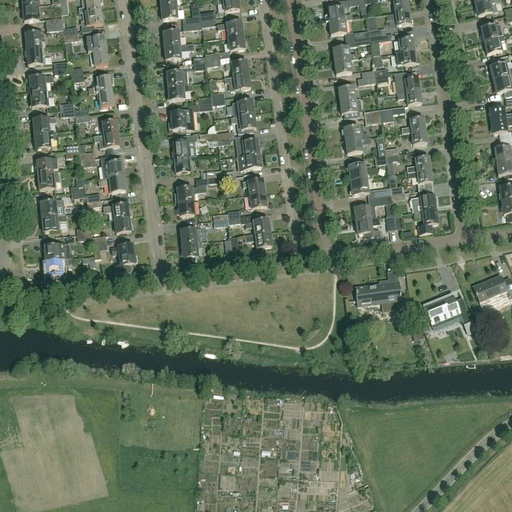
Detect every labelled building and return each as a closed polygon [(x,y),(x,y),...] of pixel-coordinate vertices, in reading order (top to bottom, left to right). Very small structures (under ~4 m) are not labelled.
[(38,8),(36,0),(19,0),(20,2),(22,2),(23,9),(38,8)] [(101,0),(87,0),(85,0),(87,15),(101,13),(100,6),(102,6),(101,0)] [(160,0),(161,9),(176,8),(175,0),(160,0)] [(225,15),(240,13),(237,0),(231,0),(223,1),(218,2),(218,8),(224,7),(225,15)] [(365,7),(364,0),(348,2),(349,9),(365,7)] [(474,6),(475,12),(477,19),(497,14),(495,7),(499,6),(498,0),(493,1),(489,2),(474,6)] [(409,14),(408,8),(407,2),(393,4),(395,16),(409,14)] [(68,18),(66,5),(60,6),(61,18),(68,18)] [(23,9),(24,24),(39,23),(38,8),(23,9)] [(177,22),(176,8),(161,9),(162,23),(177,22)] [(351,17),(344,18),(342,10),(327,13),(328,26),(344,23),(352,22),(351,17)] [(101,13),(87,15),(82,15),(84,24),(80,24),(82,36),(95,34),(95,28),(103,27),(101,13)] [(396,29),(411,27),(409,14),(395,16),(395,17),(386,18),(387,24),(395,23),(396,29)] [(214,23),(213,17),(200,18),(200,20),(201,25),(214,23)] [(346,36),(344,23),(328,26),(330,38),(346,36)] [(243,39),(241,25),(217,28),(218,34),(227,33),(228,41),(243,39)] [(201,31),(201,26),(183,28),(183,34),(202,32),(201,31)] [(498,41),(497,33),(501,32),(499,27),(487,30),(480,31),(482,40),(483,45),(498,41)] [(63,32),(64,39),(78,37),(77,30),(63,32)] [(382,38),(381,35),(381,32),(368,34),(369,40),(382,38)] [(164,49),(180,48),(178,34),(163,35),(164,49)] [(369,40),(368,34),(353,36),(354,42),(357,42),(369,40)] [(44,35),(25,36),(27,54),(43,52),(43,46),(45,45),(44,35)] [(79,44),(78,37),(64,39),(65,46),(79,44)] [(106,53),(104,39),(86,41),(88,56),(93,55),(106,53)] [(243,39),(228,41),(230,54),(245,52),(243,39)] [(487,58),(502,54),(500,46),(502,46),(504,45),(503,43),(503,40),(498,41),(483,45),(487,58)] [(395,57),(400,56),(415,54),(413,41),(398,44),(394,45),(395,57)] [(181,62),(180,54),(194,53),(193,47),(180,48),(164,49),(166,63),(181,62)] [(349,57),(348,50),(332,52),(334,65),(350,63),(352,63),(358,62),(357,56),(349,57)] [(28,69),(45,67),(45,60),(44,60),(43,52),(27,54),(25,54),(25,60),(27,60),(28,69)] [(108,68),(106,53),(93,55),(95,70),(108,68)] [(415,54),(400,56),(395,57),(397,69),(416,67),(416,66),(419,65),(418,59),(415,60),(415,54)] [(510,64),(508,58),(494,62),(495,68),(505,66),(510,64)] [(335,78),(351,76),(350,63),(334,65),(335,78)] [(249,78),(247,64),(225,67),(226,73),(233,72),(234,80),(249,78)] [(511,71),(506,72),(506,69),(505,66),(489,69),(493,83),(511,78),(511,71)] [(68,73),(69,80),(83,78),(82,71),(68,73)] [(374,73),(375,80),(387,78),(387,72),(374,73)] [(361,75),(362,82),(375,80),(374,73),(361,75)] [(167,76),(168,90),(188,88),(187,74),(167,76)] [(418,81),(406,83),(405,76),(394,77),(396,92),(397,97),(420,94),(418,81)] [(47,94),(46,86),(53,85),(53,78),(44,79),(29,80),(30,88),(27,89),(28,95),(30,95),(30,96),(47,94)] [(84,84),(83,78),(69,80),(70,86),(84,84)] [(249,78),(234,80),(225,81),(226,87),(229,87),(230,95),(251,92),(249,78)] [(388,84),(387,78),(375,80),(375,86),(388,84)] [(511,78),(493,83),(496,97),(503,95),(505,101),(511,99),(511,94),(510,85),(511,84),(511,78)] [(110,81),(110,80),(97,81),(98,89),(95,90),(88,91),(89,98),(96,97),(96,96),(112,94),(111,87),(113,86),(112,80),(110,81)] [(375,86),(375,80),(362,82),(357,82),(358,88),(375,86)] [(184,102),(183,95),(192,94),(192,88),(188,88),(168,90),(168,96),(166,96),(167,103),(169,103),(169,104),(184,102)] [(355,102),(354,90),(337,92),(339,105),(355,102)] [(54,94),(47,94),(30,96),(31,103),(29,103),(30,109),(32,109),(32,110),(49,109),(48,101),(54,101),(54,94)] [(114,109),(112,94),(96,96),(96,97),(99,97),(101,111),(114,109)] [(407,108),(422,106),(420,94),(397,97),(397,100),(397,102),(406,101),(407,105),(407,108)] [(341,117),(352,116),(355,116),(357,115),(355,102),(339,105),(341,117)] [(254,118),(252,104),(232,107),(234,121),(254,118)] [(212,106),(199,107),(198,108),(198,115),(213,113),(212,109),(212,106)] [(511,121),(511,115),(508,116),(505,117),(504,110),(489,112),(490,125),(511,121)] [(74,113),(75,119),(89,118),(88,111),(74,113)] [(364,119),(365,122),(380,119),(379,113),(364,115),(364,119)] [(194,133),(192,114),(170,116),(171,123),(168,125),(169,133),(172,133),(186,132),(186,134),(194,133)] [(89,118),(75,119),(76,126),(90,124),(89,118)] [(241,134),(256,132),(254,118),(234,121),(231,121),(232,127),(240,126),(241,134)] [(394,124),(393,118),(380,119),(381,126),(394,124)] [(381,126),(380,119),(365,122),(365,125),(365,128),(373,127),(381,126)] [(33,122),(34,137),(51,136),(50,126),(56,126),(55,120),(33,122)] [(409,123),(410,130),(401,131),(402,137),(411,135),(425,133),(424,121),(409,123)] [(511,127),(511,121),(490,125),(492,137),(507,135),(506,129),(511,127)] [(118,136),(116,124),(102,126),(104,138),(118,136)] [(360,137),(359,129),(343,132),(345,144),(368,141),(367,136),(360,137)] [(427,146),(425,133),(411,135),(412,148),(427,146)] [(35,152),(50,151),(50,143),(55,142),(54,135),(51,136),(34,137),(35,152)] [(119,149),(118,136),(104,138),(94,140),(95,146),(99,145),(100,152),(119,149)] [(237,160),(244,159),(259,157),(258,143),(251,144),(251,138),(235,140),(237,160)] [(371,146),(370,141),(368,141),(345,144),(346,157),(363,155),(362,147),(371,146)] [(189,161),(187,145),(173,146),(174,155),(172,155),(172,161),(174,161),(174,162),(189,161)] [(494,152),(496,164),(496,166),(511,163),(511,162),(510,149),(494,152)] [(80,157),(81,163),(95,162),(94,155),(80,157)] [(260,163),(259,157),(244,159),(238,160),(239,174),(261,171),(262,170),(261,163),(260,163)] [(399,164),(398,157),(385,159),(386,165),(399,164)] [(103,182),(107,181),(123,179),(121,164),(115,165),(114,159),(100,161),(103,182)] [(386,165),(385,159),(374,161),(375,168),(386,167),(386,165)] [(408,176),(431,173),(429,160),(421,161),(414,162),(415,169),(407,170),(408,176)] [(190,176),(189,161),(174,162),(176,177),(190,176)] [(511,161),(511,162),(511,163),(496,166),(497,175),(498,179),(504,178),(505,183),(511,182),(511,161)] [(96,168),(95,162),(81,163),(82,170),(96,168)] [(52,174),(57,173),(56,163),(37,164),(37,167),(35,168),(35,173),(37,173),(38,178),(53,177),(52,174)] [(366,182),(372,181),(371,168),(365,169),(364,167),(348,169),(350,184),(366,182)] [(58,185),(57,173),(52,174),(53,177),(38,178),(39,193),(54,191),(53,185),(58,185)] [(433,185),(431,173),(408,176),(408,182),(417,181),(418,187),(433,185)] [(221,176),(222,180),(222,182),(235,180),(234,174),(221,176)] [(125,194),(123,179),(107,181),(103,182),(97,183),(98,189),(108,188),(109,196),(125,194)] [(236,187),(235,180),(222,182),(223,186),(223,188),(236,187)] [(368,191),(366,182),(350,184),(352,199),(365,197),(368,197),(368,191)] [(250,199),(265,197),(263,183),(243,186),(243,192),(249,191),(250,199)] [(511,201),(511,188),(500,190),(501,203),(511,201)] [(85,190),(87,205),(101,203),(100,197),(92,198),(90,189),(85,190)] [(195,203),(194,196),(205,195),(205,189),(177,192),(177,196),(174,196),(175,206),(178,205),(178,206),(193,204),(195,203)] [(404,196),(402,189),(390,191),(391,198),(404,196)] [(391,199),(391,198),(390,191),(372,193),(373,198),(373,201),(377,201),(380,200),(391,199)] [(405,202),(404,198),(404,196),(391,198),(392,201),(392,204),(405,202)] [(267,211),(265,197),(250,199),(252,213),(267,211)] [(392,207),(391,199),(380,200),(381,208),(392,207)] [(426,200),(413,202),(415,210),(412,211),(413,215),(436,212),(435,199),(426,200)] [(511,224),(511,201),(501,203),(503,218),(507,217),(509,225),(511,224)] [(64,203),(55,204),(40,205),(41,220),(65,218),(64,203)] [(102,209),(101,203),(87,205),(88,211),(102,209)] [(177,218),(179,218),(179,220),(194,218),(193,204),(178,206),(179,212),(177,212),(177,218)] [(128,213),(127,207),(103,210),(104,216),(111,216),(112,223),(114,223),(129,221),(132,219),(131,214),(128,213)] [(356,224),(376,221),(374,208),(354,211),(355,215),(353,216),(352,217),(353,221),(354,222),(356,222),(356,224)] [(438,227),(437,220),(436,212),(413,215),(414,223),(422,222),(423,229),(417,230),(418,238),(433,236),(432,228),(438,227)] [(227,218),(227,222),(241,220),(240,214),(227,215),(227,218)] [(58,234),(57,225),(66,224),(66,217),(65,218),(41,220),(43,235),(58,234)] [(402,232),(400,217),(394,218),(396,233),(402,232)] [(270,236),(268,222),(258,224),(257,218),(241,220),(241,226),(245,226),(246,232),(254,231),(255,238),(270,236)] [(396,233),(394,218),(386,220),(388,234),(396,233)] [(371,229),(380,228),(379,220),(376,221),(356,224),(358,237),(364,236),(364,241),(380,239),(380,234),(372,235),(371,229)] [(131,235),(129,221),(114,223),(116,237),(131,235)] [(199,246),(201,246),(200,232),(181,234),(182,248),(199,246)] [(255,238),(245,240),(245,245),(256,244),(258,258),(266,256),(265,251),(272,250),(270,236),(255,238)] [(230,241),(230,243),(232,256),(239,255),(238,254),(237,247),(237,240),(230,241)] [(226,257),(232,256),(230,243),(224,244),(226,257)] [(45,249),(44,249),(46,264),(70,262),(69,247),(51,248),(50,246),(45,247),(45,249)] [(105,250),(104,246),(93,247),(94,260),(95,263),(101,262),(100,251),(105,250)] [(201,246),(199,246),(182,248),(183,261),(191,261),(191,262),(197,262),(197,260),(198,260),(197,252),(202,251),(202,246),(201,246)] [(134,259),(133,247),(118,250),(112,251),(113,258),(119,257),(120,268),(115,269),(116,276),(130,274),(130,273),(132,272),(132,267),(136,267),(135,265),(137,265),(137,259),(134,259)] [(95,263),(94,260),(82,261),(83,266),(89,266),(90,271),(96,270),(95,263)] [(62,279),(61,269),(71,268),(71,262),(70,262),(46,264),(47,280),(62,279)] [(420,284),(435,282),(434,274),(419,276),(420,284)] [(511,297),(511,287),(510,281),(503,284),(501,279),(473,290),(480,306),(507,295),(509,299),(511,297)] [(386,315),(389,315),(391,314),(394,313),(396,312),(398,310),(398,307),(401,306),(401,304),(399,284),(354,290),(357,310),(381,306),(382,316),(386,315)] [(426,306),(422,307),(423,308),(433,331),(446,326),(461,320),(468,337),(476,334),(476,333),(475,333),(462,301),(463,301),(463,300),(455,303),(452,298),(431,306),(430,304),(426,306)] [(426,323),(420,326),(423,335),(430,332),(426,323)] [(262,448),(238,449),(239,477),(243,476),(243,470),(249,469),(249,460),(250,460),(251,469),(257,469),(256,459),(268,458),(267,441),(261,442),(262,448)] [(353,485),(355,491),(363,488),(361,482),(353,485)] [(264,497),(275,496),(274,485),(263,485),(264,497)] [(237,499),(251,499),(251,486),(237,486),(237,499)]
